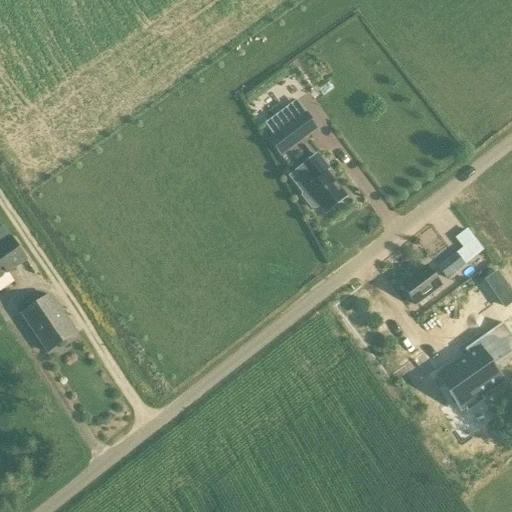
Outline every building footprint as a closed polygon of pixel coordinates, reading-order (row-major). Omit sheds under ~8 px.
[(279,157),(318,129),(296,99),(263,123),(272,136),(266,140),(279,157)] [(346,197),(327,173),(330,170),(317,153),(287,177),(300,193),(300,197),(309,209),(316,210),(319,208),(324,214),(346,197)] [(0,228),(0,278),(27,261),(11,236),(9,238),(2,227),(0,228)] [(436,267),(446,280),(464,265),(454,252),(436,267)] [(441,286),(426,266),(400,285),(415,306),(441,286)] [(511,292),(507,285),(493,295),(503,309),(511,303),(511,292)] [(50,295),(42,301),(37,293),(23,303),(27,310),(21,315),(47,353),(75,333),(50,295)] [(468,356),(438,377),(461,409),(500,381),(491,368),(511,353),(511,337),(502,323),(464,350),(468,356)] [(389,363),(406,351),(390,329),(373,341),(389,363)]
